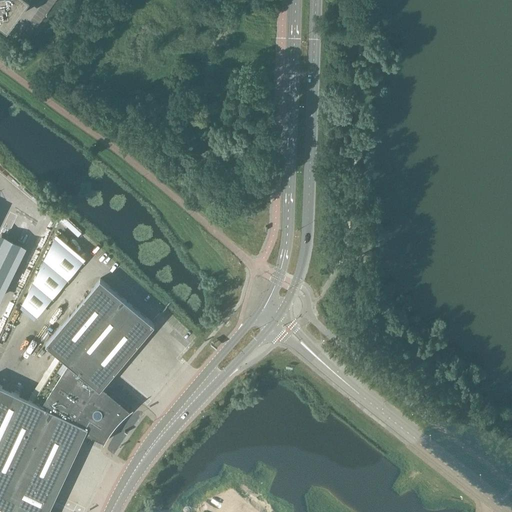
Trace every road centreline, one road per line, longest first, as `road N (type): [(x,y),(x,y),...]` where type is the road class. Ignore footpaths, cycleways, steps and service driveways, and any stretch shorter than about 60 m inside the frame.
road 1 (tertiary): [(275,321),(306,254),(316,0)]
road 2 (tertiary): [(295,0),(286,248),(258,310)]
road 3 (unclassified): [(507,511),(275,321)]
road 4 (tertiary): [(113,511),(147,452),(195,397)]
